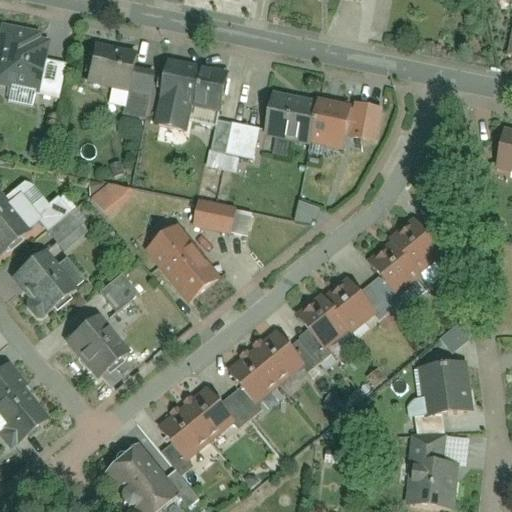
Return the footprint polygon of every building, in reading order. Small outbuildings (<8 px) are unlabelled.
[(28,34),(2,28),(0,38),(0,91),(38,99),(49,45),(27,40),(28,34)] [(145,53),(87,41),(78,86),(135,98),(145,53)] [(231,73),(166,60),(153,126),(187,133),(192,109),(222,116),(231,73)] [(352,112),(265,94),(257,136),(342,153),(344,141),(371,146),(378,113),(353,108),(352,112)] [(511,129),(509,129),(501,169),(511,171),(511,129)] [(2,192),(0,193),(0,255),(41,221),(52,232),(77,210),(67,198),(54,209),(29,180),(7,198),(2,192)] [(110,184),(93,199),(112,220),(142,193),(110,184)] [(203,200),(196,228),(236,237),(243,210),(203,200)] [(298,205),(294,221),(313,225),(316,209),(298,205)] [(95,229),(77,210),(52,232),(69,252),(95,229)] [(446,256),(419,220),(394,240),(397,244),(421,275),(446,256)] [(185,225),(152,252),(197,307),(231,280),(185,225)] [(421,275),(397,244),(372,263),(385,280),(399,299),(424,279),(421,275)] [(49,250),(15,277),(35,301),(29,306),(43,324),(90,286),(69,261),(62,266),(49,250)] [(119,276),(97,294),(114,314),(136,296),(119,276)] [(364,296),(352,280),(303,318),(314,331),(330,352),(378,314),(364,296)] [(383,321),(404,305),(399,299),(385,280),(364,296),(378,314),(383,321)] [(102,313),(67,341),(101,383),(136,355),(102,313)] [(459,327),(439,339),(449,355),(469,343),(459,327)] [(311,373),(333,356),(330,352),(314,331),(292,349),(308,370),(311,373)] [(292,349),(282,335),(233,373),(247,390),(260,407),(308,370),(292,349)] [(11,364),(0,372),(0,424),(17,447),(54,418),(11,364)] [(471,364),(424,370),(431,420),(478,413),(471,364)] [(212,389),(165,425),(193,462),(240,426),(225,407),(212,389)] [(243,429),(264,413),(260,407),(247,390),(225,407),(240,426),(243,429)] [(420,437),(413,507),(460,511),(464,466),(446,465),(449,440),(420,437)] [(165,511),(184,497),(145,448),(109,476),(138,511),(165,511)]
